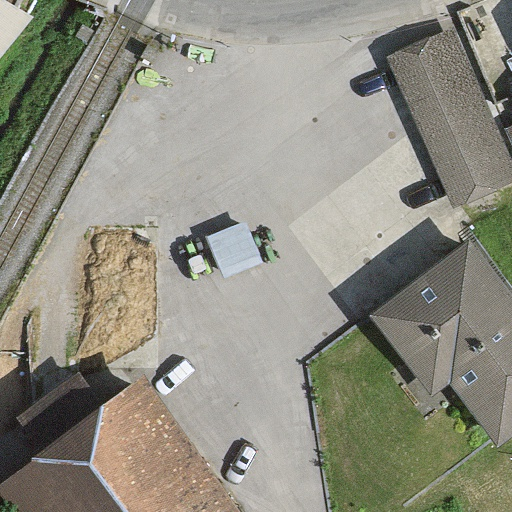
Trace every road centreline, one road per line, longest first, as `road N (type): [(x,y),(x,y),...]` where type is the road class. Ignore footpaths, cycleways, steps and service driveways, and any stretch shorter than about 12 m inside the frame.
road 1 (unknown): [(283,10),(234,166),(215,275),(229,358),(325,511)]
road 2 (tertiary): [(177,0),(283,10),(365,0)]
